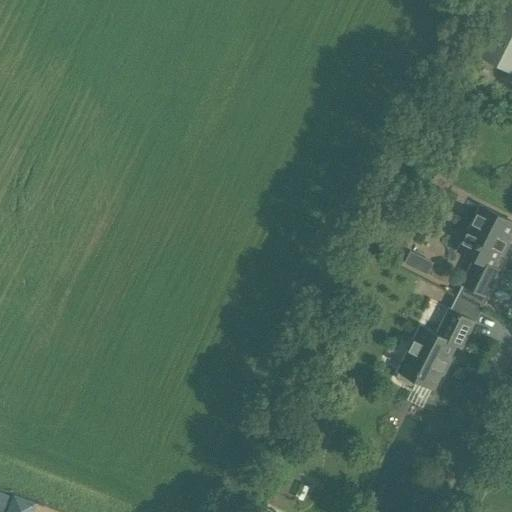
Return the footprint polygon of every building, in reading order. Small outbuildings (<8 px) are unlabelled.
[(511,18),(505,15),(482,59),(511,74),(511,18)] [(511,221),(482,206),(470,230),(464,232),(460,240),(462,246),(459,251),(475,259),(463,284),(486,296),(499,270),(494,267),(511,230),(511,221)] [(409,249),(403,262),(427,273),(433,260),(409,249)] [(461,347),(474,321),(450,309),(438,334),(422,326),(400,371),(401,371),(399,376),(400,379),(411,385),(414,383),(416,379),(434,388),(455,345),(461,347)] [(0,492),(0,504),(4,506),(8,496),(0,492)]
